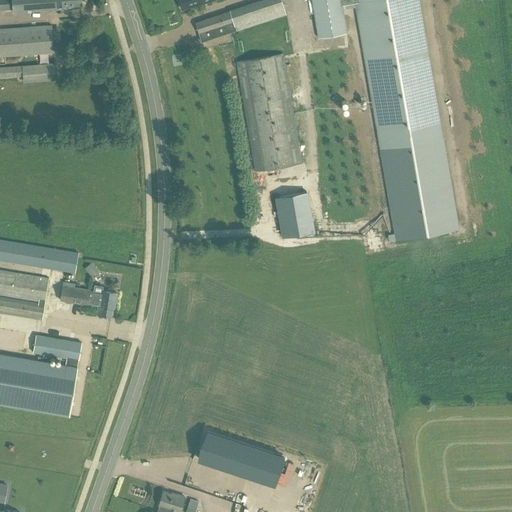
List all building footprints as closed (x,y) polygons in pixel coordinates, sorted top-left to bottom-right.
[(13,13),(82,7),(81,0),(0,0),(0,9),(13,8),(13,13)] [(198,5),(212,0),(179,0),(182,9),(198,4),(198,5)] [(230,11),(196,22),(202,41),(286,14),(281,0),(260,0),(230,10),(230,11)] [(419,0),(311,0),(318,38),(347,33),(343,5),(355,3),(384,171),(396,240),(459,229),(419,0)] [(287,24),(234,37),(240,60),(273,51),(272,46),(293,40),(290,29),(289,29),(287,24)] [(0,56),(54,52),(52,25),(0,28),(0,56)] [(236,61),(254,171),(302,163),(283,53),(236,61)] [(0,78),(23,76),(23,83),(56,80),(55,63),(0,67),(0,78)] [(229,221),(241,220),(220,78),(217,78),(215,66),(203,68),(220,180),(217,180),(219,191),(224,191),(229,221)] [(366,168),(364,150),(376,148),(375,142),(364,143),(359,111),(339,114),(346,171),(366,168)] [(307,192),(276,197),(283,237),(313,231),(307,192)] [(0,260),(42,268),(40,276),(0,269),(0,312),(42,320),(49,278),(44,277),(45,268),(75,273),(78,252),(0,238),(0,260)] [(98,270),(91,262),(85,268),(92,276),(98,270)] [(288,264),(276,315),(286,317),(282,331),(292,333),(307,268),(288,264)] [(114,306),(116,293),(102,291),(103,286),(94,285),(93,292),(90,292),(91,289),(74,287),(75,283),(63,281),(63,285),(62,285),(60,301),(88,305),(89,304),(99,306),(98,314),(111,316),(112,305),(114,306)] [(0,403),(69,415),(81,343),(36,335),(33,352),(66,357),(65,365),(0,354),(0,403)] [(0,348),(8,349),(9,343),(0,341),(0,348)] [(239,394),(230,394),(230,404),(239,404),(239,394)] [(208,432),(199,459),(275,484),(284,457),(208,432)] [(160,505),(157,511),(175,511),(176,510),(180,511),(185,497),(177,494),(177,496),(164,491),(159,504),(160,505)] [(190,498),(187,508),(195,511),(199,501),(190,498)]
